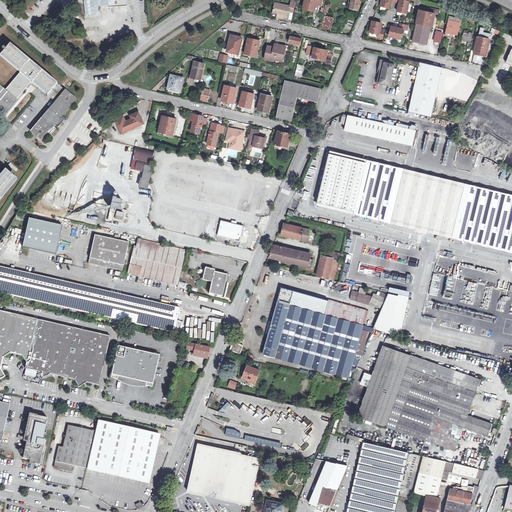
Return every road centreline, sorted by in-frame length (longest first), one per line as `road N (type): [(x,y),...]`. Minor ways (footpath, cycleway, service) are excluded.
road 1 (unclassified): [(313,132),(154,511)]
road 2 (residential): [(111,75),(129,90),(313,132)]
road 3 (tertiary): [(111,75),(218,0)]
road 4 (unclassified): [(354,42),(479,73)]
road 5 (tertiary): [(92,79),(66,66),(0,2)]
